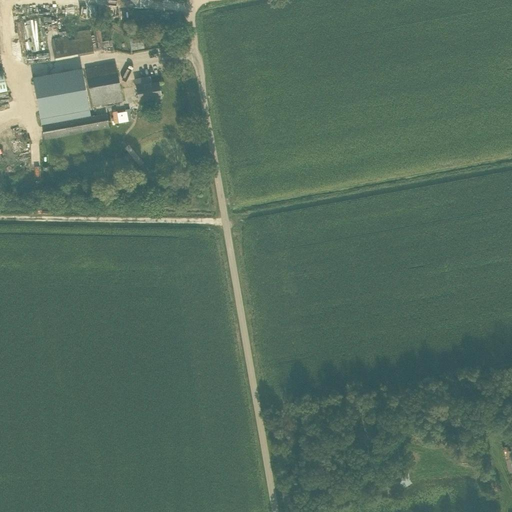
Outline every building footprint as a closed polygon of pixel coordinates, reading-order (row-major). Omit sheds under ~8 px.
[(41,35),(38,19),(24,22),(29,42),(32,42),(31,38),(41,35)] [(69,36),(52,39),(56,61),(94,53),(90,32),(89,29),(76,31),(77,34),(77,35),(74,36),(75,39),(70,40),(69,36)] [(95,29),(95,46),(107,46),(107,41),(100,41),(100,29),(95,29)] [(82,69),(33,78),(40,117),(89,108),(104,105),(121,102),(114,63),(82,69)] [(147,77),(135,80),(140,102),(161,98),(158,82),(148,84),(147,77)] [(91,116),(42,125),(44,139),(109,127),(106,113),(105,114),(95,115),(91,116)]
